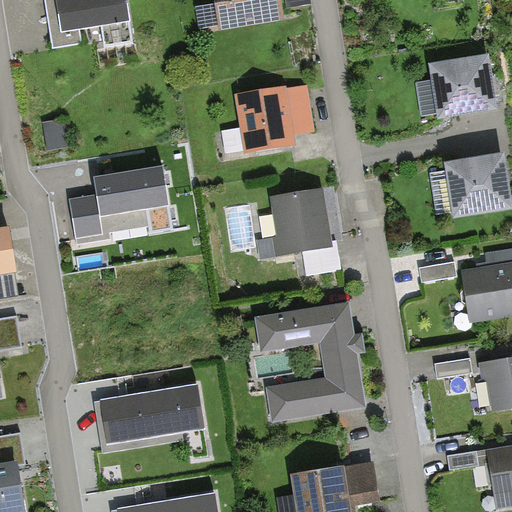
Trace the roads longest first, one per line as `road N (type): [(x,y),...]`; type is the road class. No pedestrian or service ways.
road 1 (residential): [(418,511),(327,0)]
road 2 (residential): [(71,511),(54,405),(62,349),(41,218),(16,167),(0,64)]
